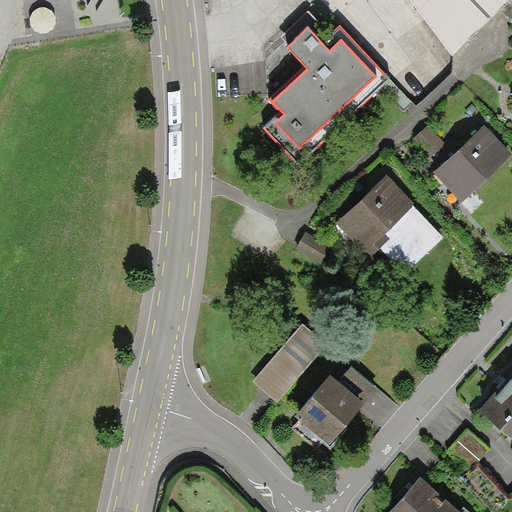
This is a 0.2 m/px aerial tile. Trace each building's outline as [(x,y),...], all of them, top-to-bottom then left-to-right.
[(411,0),(448,54),(506,0),(411,0)] [(301,74),(267,107),(275,115),(261,130),(295,164),(380,79),(338,37),(326,49),(308,31),(283,56),(301,74)] [(424,129),(411,142),(427,158),(441,145),(424,129)] [(476,133),(431,175),(457,204),(503,162),(476,133)] [(382,183),(332,230),(358,257),(371,244),(407,211),(382,183)] [(407,211),(371,244),(399,274),(435,240),(407,211)] [(306,236),(297,250),(319,262),(327,249),(306,236)] [(303,330),(256,384),(279,404),(326,350),(303,330)] [(511,379),(481,419),(511,443),(511,379)] [(328,384),(300,420),(332,445),(361,410),(328,384)] [(464,432),(453,444),(473,462),(484,449),(464,432)] [(447,511),(421,487),(398,511),(447,511)]
